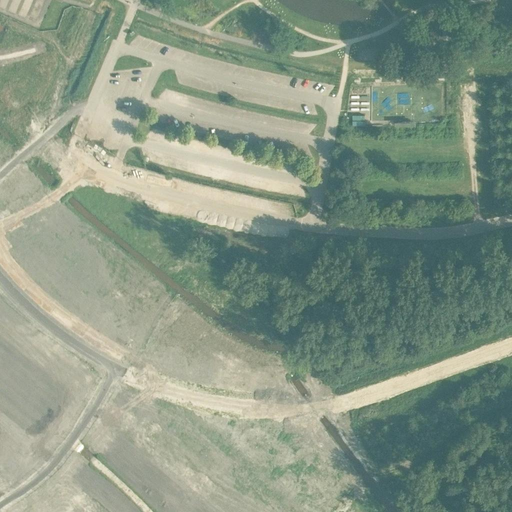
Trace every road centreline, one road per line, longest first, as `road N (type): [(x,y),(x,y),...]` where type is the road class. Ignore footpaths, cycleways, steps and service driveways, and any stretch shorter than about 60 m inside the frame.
road 1 (unclassified): [(117,45),(75,150),(101,173),(308,225),(431,234),(511,221)]
road 2 (motorway): [(194,511),(0,348)]
road 3 (motorway): [(0,395),(137,511)]
road 4 (unknown): [(472,97),(473,227)]
